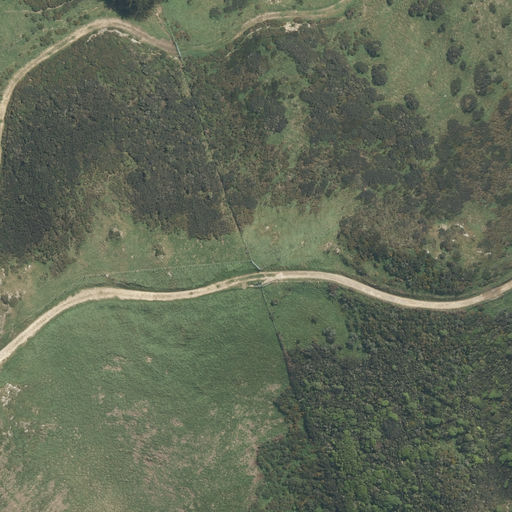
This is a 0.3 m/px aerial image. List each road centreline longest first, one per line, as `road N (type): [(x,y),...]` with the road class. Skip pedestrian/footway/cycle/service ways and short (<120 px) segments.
road 1 (track): [(0,134),(5,95),(29,63),(97,23),(123,23),(170,49),(209,50),(262,17),(329,13),(345,0)]
road 2 (track): [(237,281),(167,295),(84,290),(0,353)]
road 3 (track): [(511,282),(435,302),(343,278),(276,276)]
